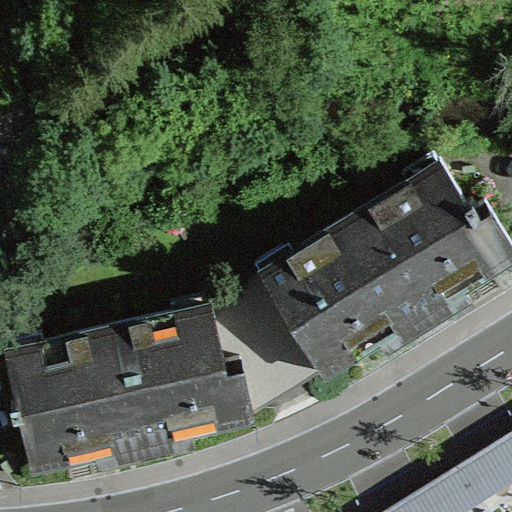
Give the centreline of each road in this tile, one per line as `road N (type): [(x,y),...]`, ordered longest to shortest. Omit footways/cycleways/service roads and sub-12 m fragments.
road 1 (tertiary): [(117,511),(291,456),(511,327)]
road 2 (residential): [(0,159),(207,0)]
